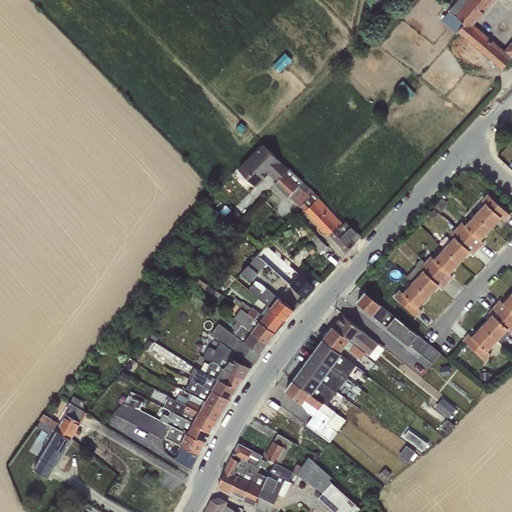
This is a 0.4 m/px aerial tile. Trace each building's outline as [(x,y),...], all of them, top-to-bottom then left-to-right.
[(511,0),(457,0),(440,20),(456,33),(457,31),(501,69),(511,56),(511,41),(504,50),(473,24),(494,0),(511,0)] [(284,53),(272,66),(280,73),(292,60),(284,53)] [(395,87),(408,100),(415,93),(402,79),(395,87)] [(276,181),(289,168),(264,144),(238,170),(256,187),(269,174),(276,181)] [(289,168),(276,181),(273,184),(300,207),(300,206),(314,192),(289,168)] [(314,192),(300,206),(305,211),(329,237),(342,224),(318,198),(319,197),(314,192)] [(475,214),(490,229),(501,218),(504,221),(509,214),(488,195),(482,201),(485,203),(475,214)] [(442,198),(435,208),(441,212),(448,203),(442,198)] [(461,222),(456,228),(478,248),(483,243),(480,240),(490,229),(475,214),(465,225),(461,222)] [(342,224),(329,237),(346,253),(361,236),(345,221),(342,224)] [(453,237),(443,248),(459,263),(469,251),(472,254),(478,248),(456,228),(450,234),(453,237)] [(310,244),(306,249),(311,255),(315,251),(318,253),(326,245),(315,234),(310,238),(313,241),(310,243),(310,244)] [(269,240),(256,255),(262,260),(269,251),(276,257),(278,255),(281,251),(269,240)] [(430,255),(424,262),(447,282),(452,276),(449,274),(459,263),(443,248),(434,259),(430,255)] [(262,260),(256,255),(241,272),(251,281),(266,264),(262,260)] [(278,255),(276,257),(269,266),(305,298),(314,288),(278,255)] [(416,266),(406,277),(412,282),(428,297),(438,285),(441,288),(447,282),(424,262),(421,258),(415,264),(416,266)] [(167,270),(166,280),(176,281),(177,271),(167,270)] [(190,271),(186,276),(217,298),(220,293),(190,271)] [(230,274),(221,285),(225,289),(235,278),(230,274)] [(268,305),(286,320),(294,310),(256,280),(248,289),(268,305)] [(428,297),(412,282),(402,292),(399,289),(393,296),(415,316),(421,310),(418,307),(428,297)] [(386,327),(395,316),(364,292),(356,301),(386,327)] [(500,301),(494,306),(511,322),(511,293),(503,303),(500,301)] [(286,320),(268,305),(261,314),(235,298),(232,302),(241,308),(276,333),(286,320)] [(492,315),(482,326),(497,340),(498,339),(502,342),(511,331),(511,322),(494,306),(489,312),(492,315)] [(276,333),(241,308),(233,318),(237,321),(268,343),(276,333)] [(342,314),(332,326),(365,353),(375,361),(385,349),(342,314)] [(395,316),(386,327),(388,328),(395,335),(395,334),(409,345),(417,335),(395,316)] [(268,343),(237,321),(232,328),(234,329),(232,333),(261,353),(268,343)] [(261,353),(232,333),(218,323),(211,335),(220,341),(217,350),(208,346),(203,357),(211,361),(244,378),(261,353)] [(332,326),(323,340),(339,353),(344,347),(349,351),(348,351),(359,360),(365,353),(332,326)] [(497,340),(482,326),(472,337),(469,334),(463,340),(485,361),(491,354),(487,351),(497,340)] [(417,335),(409,345),(421,354),(429,344),(417,335)] [(148,339),(143,347),(149,351),(154,343),(148,339)] [(313,353),(346,379),(356,366),(339,353),(323,340),(321,343),(322,343),(314,354),(313,353)] [(429,344),(421,354),(432,363),(440,353),(429,344)] [(305,364),(303,367),(337,391),(346,379),(313,353),(313,355),(306,365),(305,364)] [(209,364),(205,372),(237,388),(244,378),(211,361),(209,364)] [(204,362),(200,369),(205,372),(209,364),(204,362)] [(449,366),(439,368),(441,376),(450,375),(449,366)] [(205,372),(200,369),(194,367),(188,378),(191,379),(230,399),(237,388),(205,372)] [(295,378),(293,381),(326,406),(337,391),(303,367),(302,367),(303,368),(296,379),(295,378)] [(121,371),(118,379),(128,384),(131,376),(121,371)] [(489,372),(479,372),(479,381),(490,380),(489,372)] [(230,399),(191,379),(185,390),(193,394),(224,410),(230,399)] [(326,406),(293,381),(284,391),(302,404),(301,405),(309,414),(313,416),(306,425),(330,442),(346,420),(326,406)] [(179,394),(175,399),(217,420),(224,410),(193,394),(190,399),(179,394)] [(41,420),(71,438),(73,435),(78,437),(81,431),(77,429),(87,412),(82,410),(85,403),(73,396),(57,422),(43,414),(39,419),(41,420)] [(217,420),(175,399),(169,396),(163,406),(171,411),(211,432),(217,420)] [(132,397),(129,404),(140,409),(143,403),(132,397)] [(442,398),(435,407),(448,418),(456,408),(442,398)] [(140,409),(129,404),(124,401),(113,413),(164,439),(165,437),(171,425),(160,419),(160,420),(140,409)] [(162,413),(160,419),(171,425),(205,443),(211,432),(171,411),(168,416),(162,413)] [(447,419),(440,427),(447,433),(455,425),(447,419)] [(71,438),(41,420),(37,426),(42,429),(36,440),(46,446),(33,468),(48,477),(71,438)] [(171,425),(165,437),(182,446),(199,454),(205,443),(171,425)] [(293,442),(278,433),(264,456),(275,462),(280,465),(293,442)] [(250,454),(252,450),(239,443),(233,455),(241,459),(240,461),(232,457),(217,487),(231,493),(247,461),(250,454)] [(415,452),(406,445),(398,456),(408,463),(415,452)] [(199,454),(182,446),(175,460),(192,469),(199,454)] [(247,461),(231,493),(243,500),(257,472),(263,460),(261,459),(263,455),(252,450),(250,454),(260,459),(257,465),(247,461)] [(308,456),(297,475),(322,493),(318,498),(333,511),(356,511),(360,508),(329,480),(331,477),(308,456)] [(267,478),(254,505),(268,511),(269,511),(278,494),(284,496),(290,483),(288,481),(293,473),(280,465),(275,462),(267,478)] [(385,468),(378,475),(384,481),(391,474),(385,468)] [(147,470),(142,479),(150,484),(156,475),(147,470)] [(257,472),(243,500),(254,505),(267,478),(257,472)] [(211,500),(204,511),(221,511),(225,505),(227,501),(218,497),(211,500)]
